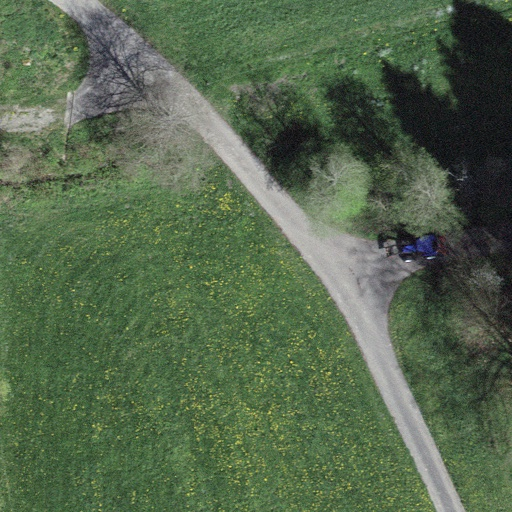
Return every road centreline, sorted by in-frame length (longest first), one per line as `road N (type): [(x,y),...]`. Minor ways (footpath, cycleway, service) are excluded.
road 1 (track): [(511,235),(334,245),(77,0)]
road 2 (track): [(334,245),(453,511)]
